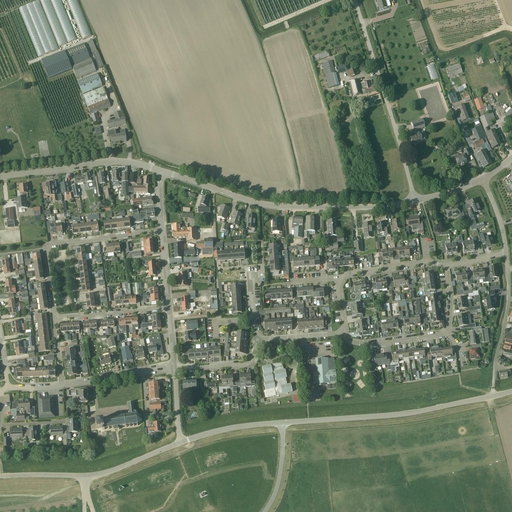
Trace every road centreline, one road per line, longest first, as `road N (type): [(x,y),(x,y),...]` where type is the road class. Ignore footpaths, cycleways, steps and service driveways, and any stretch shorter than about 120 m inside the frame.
road 1 (unclassified): [(492,396),(401,414),(244,426),(181,442)]
road 2 (tertiary): [(159,172),(260,204),(416,202)]
road 3 (unclassified): [(416,202),(354,0)]
road 4 (tertiary): [(0,178),(105,162),(159,172)]
road 5 (unclassified): [(492,396),(508,302),(506,252)]
